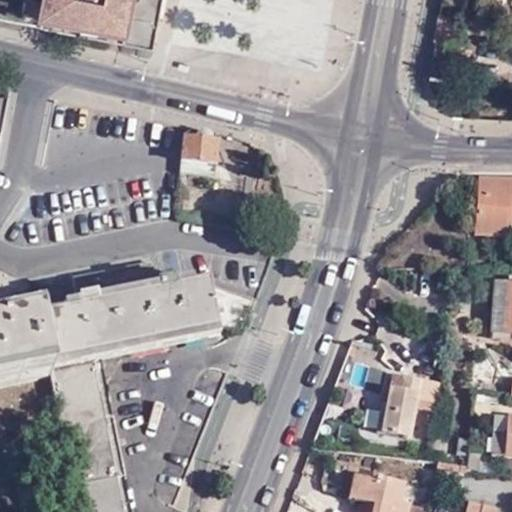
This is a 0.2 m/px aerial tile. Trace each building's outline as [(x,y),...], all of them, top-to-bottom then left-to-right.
[(45,0),(42,18),(153,41),(161,0),(45,0)] [(442,10),(437,40),(461,44),(465,14),(442,10)] [(212,136),(209,132),(203,131),(200,137),(200,140),(184,138),(179,176),(214,180),(218,142),(213,141),(212,136)] [(511,181),(488,180),(478,180),(474,232),(507,235),(508,221),(508,207),(511,207),(511,181)] [(159,296),(157,286),(152,262),(73,278),(78,301),(96,297),(99,308),(159,296)] [(218,333),(208,287),(176,294),(175,288),(174,283),(157,286),(159,296),(99,308),(96,297),(78,301),(78,306),(80,312),(39,320),(51,375),(75,487),(72,488),(77,511),(127,511),(95,359),(218,333)] [(511,374),(511,375),(510,396),(511,396),(511,286),(492,285),(489,335),(511,336),(511,374)] [(0,385),(51,375),(39,320),(21,324),(0,303),(0,385)] [(393,374),(390,388),(401,389),(404,375),(393,374)] [(390,388),(387,403),(386,410),(381,409),(377,433),(410,438),(421,378),(404,375),(401,389),(390,388)] [(511,456),(511,414),(508,414),(506,431),(493,429),(490,455),(511,456)] [(466,446),(463,466),(477,467),(479,447),(466,446)] [(366,511),(408,511),(411,503),(404,501),(407,482),(377,475),(377,477),(355,474),(350,497),(360,499),(369,500),(366,511)] [(366,511),(369,500),(360,499),(357,511),(366,511)] [(494,511),(497,505),(469,499),(466,511),(494,511)]
